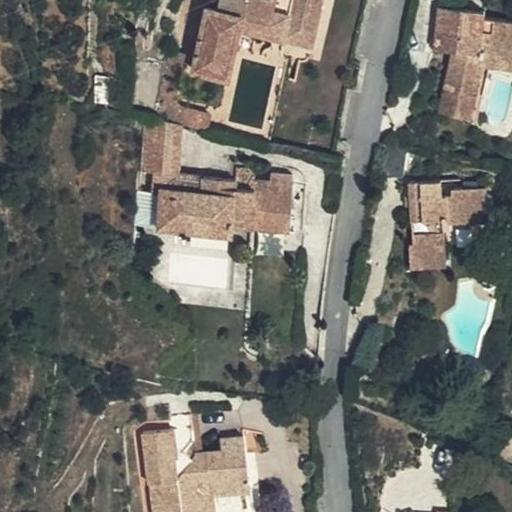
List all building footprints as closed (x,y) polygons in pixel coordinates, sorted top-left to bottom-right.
[(218,0),(216,9),(206,7),(191,71),(223,79),(234,29),(242,31),(312,47),(310,56),(300,54),(280,145),(333,156),(348,89),(357,90),(362,64),(353,62),(367,0),(218,0)] [(486,11),(438,6),(435,36),(446,37),(445,51),(452,52),(438,112),(473,119),(478,94),(473,93),(479,66),(482,55),(511,57),(511,21),(486,18),(486,11)] [(231,80),(242,31),(234,29),(223,79),(231,80)] [(446,37),(435,36),(434,49),(445,51),(446,37)] [(186,55),(169,51),(158,101),(175,105),(186,55)] [(511,69),(511,57),(482,55),(479,66),(485,67),(511,69)] [(478,94),(485,67),(479,66),(473,93),(478,94)] [(158,101),(154,120),(183,125),(208,131),(212,112),(175,105),(158,101)] [(154,120),(145,118),(141,170),(152,172),(161,173),(180,174),(183,125),(154,120)] [(380,138),(379,138),(378,147),(372,179),(408,176),(413,144),(380,138)] [(236,166),(236,178),(256,179),(255,168),(236,166)] [(161,173),(152,172),(151,196),(159,196),(161,173)] [(180,174),(161,173),(159,196),(158,224),(158,230),(235,236),(235,227),(290,231),(294,181),(256,179),(236,178),(180,174)] [(421,174),(421,182),(433,180),(432,173),(421,174)] [(421,182),(410,182),(409,182),(413,243),(409,243),(411,269),(446,267),(443,219),(488,216),(487,186),(451,188),(451,193),(442,194),(442,180),(433,180),(421,182)] [(159,196),(151,196),(139,195),(137,222),(158,224),(159,196)] [(194,440),(192,427),(144,434),(153,511),(247,511),(245,494),(252,492),(250,482),(243,435),(220,439),(221,450),(197,453),(192,460),(183,453),(189,447),(194,440)] [(197,453),(189,447),(183,453),(192,460),(197,453)]
